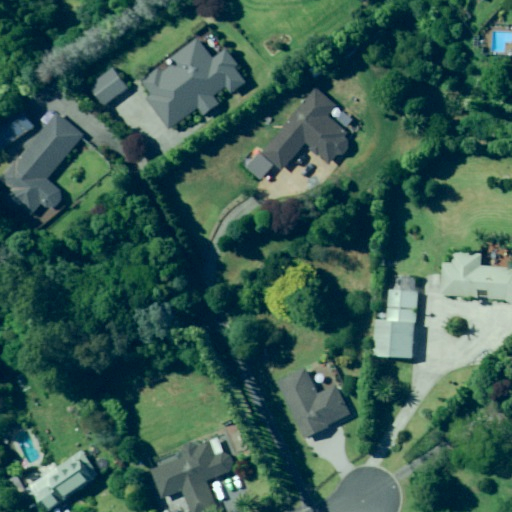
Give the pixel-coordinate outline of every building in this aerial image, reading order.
[(240,64),(231,51),(229,49),(216,58),(200,37),(169,60),(173,65),(165,72),(161,66),(143,80),(144,82),(153,94),(150,96),(148,98),(171,129),(175,126),(201,107),(206,115),(219,105),(222,103),(216,95),(228,86),(233,93),(249,81),(238,66),(240,64)] [(104,105),(129,88),(115,68),(90,85),(104,105)] [(330,115),(339,105),(318,87),(263,151),(263,152),(285,170),(306,145),(308,142),(313,147),(312,149),(320,156),(322,154),(331,162),(333,163),(340,154),(347,154),(352,147),(352,139),(348,136),(351,132),(330,115)] [(47,207),(56,206),(62,199),(61,190),(48,178),(86,134),(59,112),(18,160),(16,159),(0,178),(13,189),(8,195),(8,201),(14,207),(23,207),(32,214),(42,203),(47,207)] [(13,122),(21,129),(29,120),(21,113),(13,122)] [(483,253),(481,253),(455,251),(454,263),(445,263),(443,285),(443,294),(507,299),(511,302),(511,267),(483,266),(483,253)] [(414,358),(418,291),(390,290),(388,320),(379,320),(377,320),(375,355),(412,357),(414,358)] [(312,378),(308,370),(306,367),(296,372),(290,375),(278,381),(306,439),(330,427),(329,425),(339,420),(351,414),(336,384),(319,393),(317,389),(321,387),(316,376),(312,378)] [(191,511),(211,511),(219,509),(208,480),(231,471),(235,463),(232,456),(224,452),(217,455),(211,440),(200,444),(198,443),(193,441),(185,444),(182,450),(182,451),(184,457),(154,469),(152,470),(163,498),(183,490),(191,511)] [(66,498),(79,489),(99,474),(82,450),(74,456),(66,462),(61,465),(58,468),(60,472),(51,479),(53,482),(38,494),(50,511),(53,509),(66,499),(66,498)]
